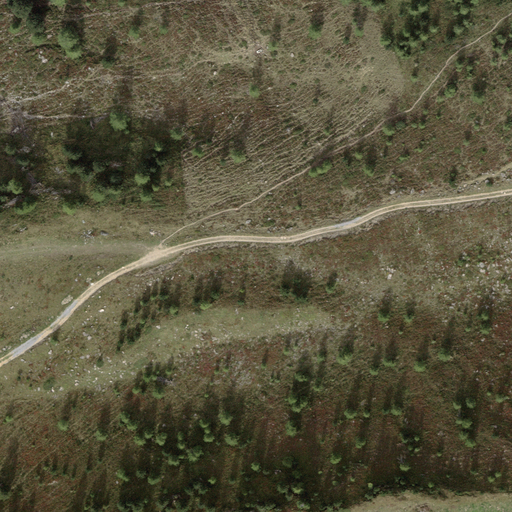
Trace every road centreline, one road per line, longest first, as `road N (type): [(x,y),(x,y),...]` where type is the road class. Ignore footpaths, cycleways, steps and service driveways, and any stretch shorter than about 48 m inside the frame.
road 1 (track): [(157,255),(232,236),(318,237),(377,213),(511,198)]
road 2 (track): [(0,364),(84,295),(157,255)]
